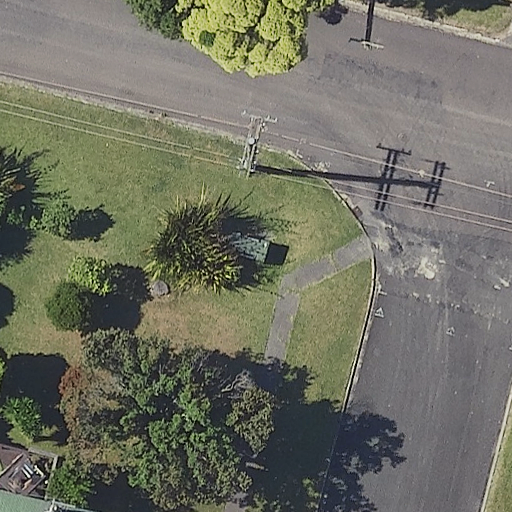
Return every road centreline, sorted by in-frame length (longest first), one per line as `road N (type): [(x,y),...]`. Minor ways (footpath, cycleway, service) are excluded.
road 1 (residential): [(502,142),(0,13)]
road 2 (residential): [(411,511),(502,142)]
